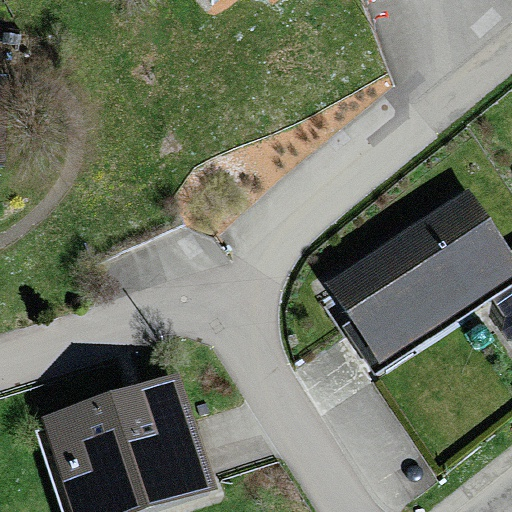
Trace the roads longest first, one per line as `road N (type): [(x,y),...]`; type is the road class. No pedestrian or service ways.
road 1 (residential): [(254,311),(264,267),(300,215),(511,63)]
road 2 (residential): [(0,368),(163,316),(254,311)]
road 3 (residential): [(361,511),(289,426),(258,357),(254,311)]
